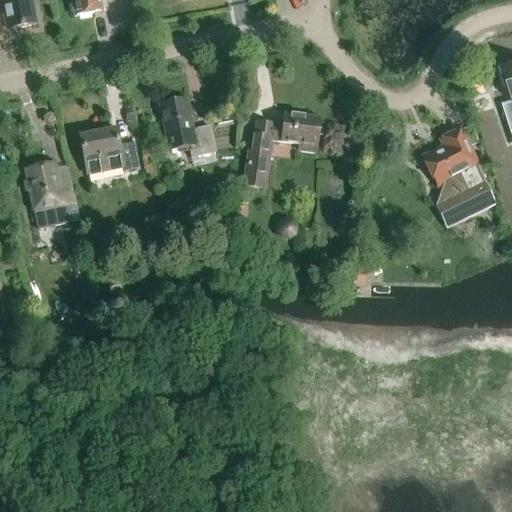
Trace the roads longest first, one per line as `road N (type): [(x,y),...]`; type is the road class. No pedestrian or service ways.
road 1 (unclassified): [(0,83),(318,20)]
road 2 (unclassified): [(318,20),(364,84),(383,97),(407,97),(459,39),(489,18),(511,14)]
